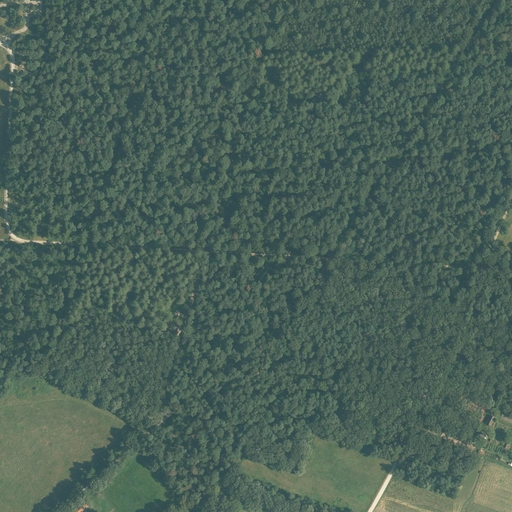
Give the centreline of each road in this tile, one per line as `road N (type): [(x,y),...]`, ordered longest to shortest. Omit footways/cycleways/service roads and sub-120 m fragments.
road 1 (track): [(511,145),(390,163),(228,171)]
road 2 (track): [(275,0),(205,250)]
road 3 (track): [(87,242),(153,0)]
road 4 (track): [(155,426),(205,250)]
road 5 (track): [(177,407),(309,296)]
road 6 (track): [(425,393),(369,511)]
road 7 (track): [(56,511),(155,426)]
